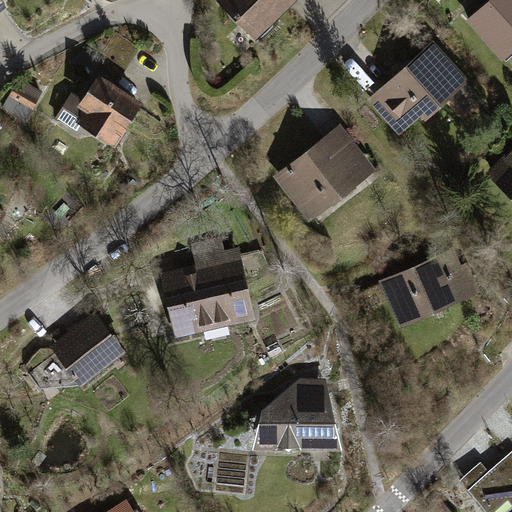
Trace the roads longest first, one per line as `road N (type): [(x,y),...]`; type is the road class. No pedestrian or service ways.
road 1 (residential): [(212,154),(0,315)]
road 2 (residential): [(361,0),(212,154)]
road 3 (residential): [(383,511),(511,375)]
road 4 (residential): [(166,12),(105,21),(28,58),(0,84)]
road 5 (residential): [(166,12),(185,121),(212,154)]
